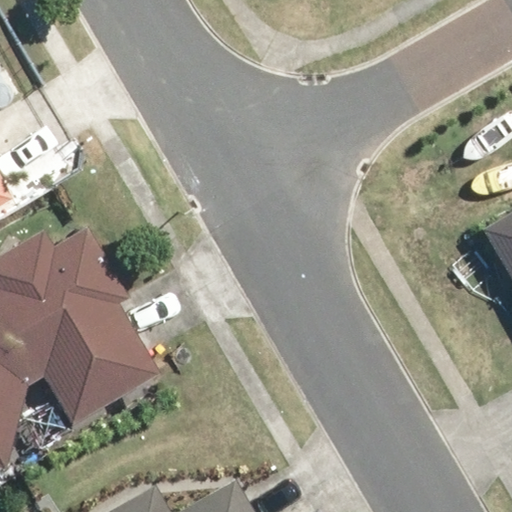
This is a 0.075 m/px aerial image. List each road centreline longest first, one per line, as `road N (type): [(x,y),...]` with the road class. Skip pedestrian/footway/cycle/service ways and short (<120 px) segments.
road 1 (residential): [(433,511),(235,172)]
road 2 (residential): [(511,22),(235,172)]
road 3 (residential): [(235,172),(135,0)]
